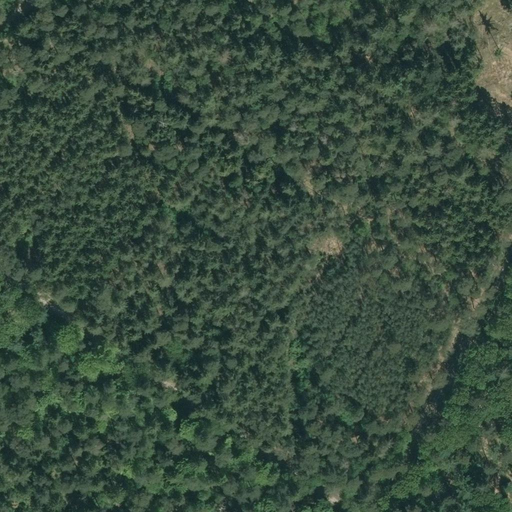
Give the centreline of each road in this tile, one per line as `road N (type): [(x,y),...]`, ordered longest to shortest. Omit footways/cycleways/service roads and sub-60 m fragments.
road 1 (track): [(0,38),(146,62),(311,188),(491,303)]
road 2 (track): [(0,268),(360,511)]
road 3 (track): [(511,170),(255,0)]
road 4 (track): [(491,303),(378,511)]
